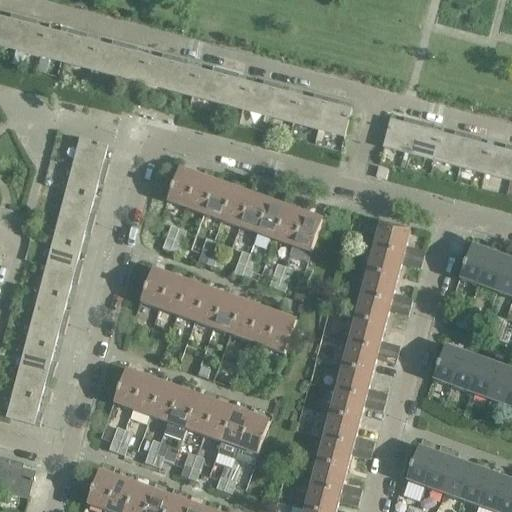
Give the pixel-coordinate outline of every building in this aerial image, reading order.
[(0,45),(16,50),(25,19),(16,17),(14,22),(0,18),(0,45)] [(42,57),(48,31),(33,27),(34,21),(25,19),(16,50),(42,57)] [(67,63),(75,32),(66,30),(65,35),(48,31),(42,57),(67,63)] [(92,70),(99,44),(83,40),(85,35),(75,32),(67,63),(92,70)] [(117,77),(125,46),(117,43),(115,49),(99,44),(92,70),(117,77)] [(142,83),(149,58),(134,54),(135,48),(125,46),(117,77),(142,83)] [(168,90),(176,59),(167,57),(166,62),(149,58),(142,83),(168,90)] [(193,97),(200,71),(184,67),(186,61),(176,59),(168,90),(193,97)] [(218,103),(226,72),(218,70),(216,75),(200,71),(193,97),(218,103)] [(243,110),(250,84),(235,80),(236,75),(226,72),(218,103),(243,110)] [(269,117),(277,86),(268,83),(267,89),(250,84),(243,110),(269,117)] [(294,123),(301,98),(285,94),(287,88),(277,86),(269,117),(294,123)] [(319,130),(327,99),(319,97),(317,102),(301,98),(294,123),(319,130)] [(346,137),(352,111),(336,107),(337,102),(327,99),(319,130),(346,137)] [(410,154),(418,123),(409,120),(407,126),(391,121),(384,147),(410,154)] [(435,161),(442,135),(426,131),(427,125),(418,123),(410,154),(435,161)] [(460,167),(469,136),(459,134),(458,139),(442,135),(435,161),(460,167)] [(485,174),(492,148),(476,144),(478,139),(469,136),(460,167),(485,174)] [(104,165),(108,148),(82,141),(76,167),(107,175),(109,166),(104,165)] [(511,181),(511,175),(511,147),(509,147),(508,152),(492,148),(485,174),(511,181)] [(104,185),(107,175),(76,167),(69,193),(95,199),(99,183),(104,185)] [(187,210),(198,178),(180,172),(168,203),(187,210)] [(205,217),(216,185),(198,178),(187,210),(205,217)] [(222,223),(234,191),(216,185),(205,217),(222,223)] [(240,229),(251,198),(234,191),(222,223),(240,229)] [(91,215),(95,199),(69,193),(62,218),(94,226),(96,216),(91,215)] [(258,236),(269,204),(251,198),(240,229),(258,236)] [(276,242),(287,211),(269,204),(258,236),(276,242)] [(293,249),(305,217),(287,211),(276,242),(293,249)] [(312,255),(323,224),(305,217),(293,249),(312,255)] [(91,235),(94,226),(62,218),(56,243),(81,250),(86,234),(91,235)] [(405,257),(411,233),(381,225),(374,249),(405,257)] [(175,242),(179,231),(171,228),(167,239),(175,242)] [(183,245),(187,234),(179,231),(175,242),(183,245)] [(171,254),(175,242),(167,239),(163,251),(171,254)] [(211,255),(215,243),(207,241),(203,252),(211,255)] [(179,256),(183,245),(175,242),(171,254),(179,256)] [(77,265),(81,250),(56,243),(49,268),(80,276),(83,266),(77,265)] [(218,258),(222,246),(215,243),(211,255),(218,258)] [(398,281),(405,257),(374,249),(368,273),(398,281)] [(479,287),(490,256),(472,249),(460,281),(479,287)] [(424,262),(426,254),(413,251),(411,259),(424,262)] [(206,266),(211,255),(203,252),(199,264),(206,266)] [(246,268),(250,256),(243,254),(239,265),(246,268)] [(214,269),(218,258),(211,255),(206,266),(214,269)] [(254,270),(258,259),(250,256),(246,268),(254,270)] [(496,294),(508,262),(490,256),(479,287),(496,294)] [(421,271),(424,262),(411,259),(409,267),(421,271)] [(511,299),(511,263),(508,262),(496,294),(511,299)] [(242,279),(246,268),(239,265),(235,276),(242,279)] [(282,280),(286,269),(278,266),(274,278),(282,280)] [(78,286),(80,276),(49,268),(42,293),(68,300),(72,284),(78,286)] [(250,282),(254,270),(246,268),(242,279),(250,282)] [(289,283),(294,272),(286,269),(282,280),(289,283)] [(160,311),(171,279),(153,272),(142,304),(160,311)] [(392,305),(398,281),(368,273),(362,297),(392,305)] [(278,292),(282,280),(274,278),(270,289),(278,292)] [(178,317),(189,286),(171,279),(160,311),(178,317)] [(285,295),(289,283),(282,280),(278,292),(285,295)] [(195,324),(207,292),(189,286),(178,317),(195,324)] [(213,330),(225,298),(207,292),(195,324),(213,330)] [(64,316),(68,300),(42,293),(35,319),(67,327),(69,317),(64,316)] [(386,329),(392,305),(362,297),(356,321),(386,329)] [(231,337),(243,305),(225,298),(213,330),(231,337)] [(411,310),(413,302),(400,298),(398,306),(411,310)] [(249,343),(260,311),(243,305),(231,337),(249,343)] [(409,318),(411,310),(398,306),(396,315),(409,318)] [(467,319),(471,309),(463,306),(459,317),(467,319)] [(476,322),(479,312),(471,309),(467,319),(476,322)] [(266,349),(278,317),(260,311),(249,343),(266,349)] [(285,356),(297,324),(278,317),(266,349),(285,356)] [(464,330),(467,319),(459,317),(456,327),(464,330)] [(64,336),(67,327),(35,319),(29,344),(55,351),(59,335),(64,336)] [(472,333),(476,322),(467,319),(464,330),(472,333)] [(503,332),(507,322),(499,319),(495,329),(503,332)] [(379,353),(386,329),(356,321),(349,345),(379,353)] [(511,335),(511,332),(511,323),(507,322),(503,332),(511,335)] [(499,343),(503,332),(495,329),(491,340),(499,343)] [(507,346),(511,335),(503,332),(499,343),(507,346)] [(50,367),(55,351),(29,344),(22,369),(53,377),(56,368),(50,367)] [(373,376),(379,353),(349,345),(343,368),(373,376)] [(398,358),(401,349),(388,346),(386,354),(398,358)] [(452,388),(463,356),(445,350),(434,382),(452,388)] [(396,366),(398,358),(386,354),(383,363),(396,366)] [(470,395),(481,363),(463,356),(452,388),(470,395)] [(487,401),(499,369),(481,363),(470,395),(487,401)] [(367,400),(373,376),(343,368),(337,392),(367,400)] [(41,401),(46,385),(51,387),(53,377),(22,369),(15,394),(41,401)] [(505,407),(511,389),(511,373),(499,369),(487,401),(505,407)] [(133,412),(145,380),(126,373),(115,405),(133,412)] [(151,418),(163,386),(145,380),(133,412),(151,418)] [(169,425),(180,393),(163,386),(151,418),(169,425)] [(360,424),(367,400),(337,392),(330,416),(360,424)] [(187,431),(198,399),(180,393),(169,425),(187,431)] [(386,405),(388,397),(375,393),(373,402),(386,405)] [(37,417),(41,401),(15,394),(9,420),(40,428),(43,419),(37,417)] [(205,437),(216,406),(198,399),(187,431),(205,437)] [(384,414),(386,405),(373,402),(371,410),(384,414)] [(222,444),(234,412),(216,406),(205,437),(222,444)] [(240,450),(252,419),(234,412),(222,444),(240,450)] [(354,448),(360,424),(330,416),(324,440),(354,448)] [(258,457),(270,425),(252,419),(240,450),(258,457)] [(121,444),(125,432),(118,430),(114,441),(121,444)] [(129,447),(133,435),(125,432),(121,444),(129,447)] [(348,472),(354,448),(324,440),(318,464),(348,472)] [(117,455),(121,444),(114,441),(110,452),(117,455)] [(373,453),(376,445),(363,441),(360,450),(373,453)] [(157,457),(161,445),(154,442),(150,454),(157,457)] [(125,458),(129,447),(121,444),(117,455),(125,458)] [(165,459),(169,448),(161,445),(157,457),(165,459)] [(371,461),(373,453),(360,450),(358,458),(371,461)] [(426,489),(437,457),(419,451),(407,482),(426,489)] [(153,468),(157,457),(150,454),(145,465),(153,468)] [(193,470),(197,458),(189,455),(185,467),(193,470)] [(165,459),(157,457),(153,468),(161,471),(165,459)] [(443,496),(455,464),(437,457),(426,489),(443,496)] [(201,472),(205,461),(197,458),(193,470),(201,472)] [(0,492),(2,493),(10,461),(1,459),(0,461),(0,492)] [(28,500),(35,474),(18,469),(19,464),(10,461),(2,493),(28,500)] [(341,496),(348,472),(318,464),(311,488),(341,496)] [(461,502),(473,470),(455,464),(443,496),(461,502)] [(189,481),(193,470),(185,467),(181,478),(189,481)] [(229,482),(233,471),(225,468),(221,480),(229,482)] [(197,484),(201,472),(193,470),(189,481),(197,484)] [(479,508),(490,476),(473,470),(461,502),(479,508)] [(236,485),(241,474),(233,471),(229,482),(236,485)] [(104,511),(106,511),(118,481),(100,474),(88,506),(104,511)] [(489,511),(497,511),(508,483),(490,476),(479,508),(489,511)] [(225,494),(229,482),(221,480),(217,491),(225,494)] [(126,511),(136,487),(118,481),(106,511),(126,511)] [(232,497),(236,485),(229,482),(225,494),(232,497)] [(511,511),(511,484),(508,483),(497,511),(511,511)] [(146,511),(153,494),(136,487),(126,511),(146,511)] [(307,511),(337,511),(341,496),(311,488),(305,511),(307,511)] [(361,501),(363,492),(350,489),(348,497),(361,501)] [(166,511),(171,500),(153,494),(146,511),(166,511)] [(358,509),(361,501),(348,497),(346,505),(358,509)] [(187,511),(189,507),(171,500),(166,511),(187,511)]
